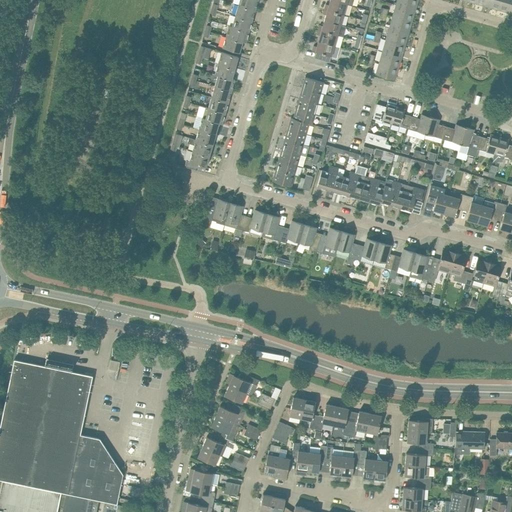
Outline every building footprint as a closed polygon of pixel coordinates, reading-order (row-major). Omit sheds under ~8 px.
[(255,10),(257,0),(239,0),(238,5),(255,10)] [(343,15),(346,4),(347,2),(339,0),(338,3),(330,1),(328,5),(325,4),(324,9),(343,15)] [(415,10),(417,0),(397,0),(396,5),(415,10)] [(498,10),(501,0),(488,0),(487,7),(498,10)] [(510,13),(511,3),(511,0),(501,0),(498,10),(510,13)] [(252,21),(255,10),(238,5),(235,16),(252,21)] [(412,22),(415,10),(396,5),(392,16),(412,22)] [(343,15),(324,9),(323,14),(326,15),(324,22),(332,24),(333,21),(341,23),(343,15)] [(385,20),(387,15),(382,13),(377,12),(375,17),(385,20)] [(249,31),(252,21),(235,16),(232,26),(229,25),(229,26),(249,31)] [(408,33),(412,22),(392,16),(389,28),(408,33)] [(340,25),(341,23),(333,21),(332,24),(324,22),(322,26),(319,25),(318,30),(337,35),(343,37),(346,27),(340,25)] [(245,42),(249,31),(229,26),(226,37),(242,42),(242,41),(245,42)] [(405,45),(408,33),(389,28),(386,39),(405,45)] [(335,44),(337,35),(318,30),(317,35),(320,35),(318,43),(326,45),(327,42),(335,44)] [(239,53),(242,42),(226,37),(222,48),(239,53)] [(402,56),(405,45),(386,39),(382,51),(402,56)] [(329,62),(335,44),(327,42),(326,45),(318,43),(316,47),(313,46),(312,51),(316,52),(314,58),(329,62)] [(204,53),(205,47),(201,45),(199,51),(197,57),(202,58),(204,53)] [(398,68),(402,56),(382,51),(379,62),(398,68)] [(235,68),(238,57),(221,52),(218,63),(235,68)] [(395,80),(398,68),(379,62),(375,74),(395,80)] [(231,79),(232,79),(235,68),(218,63),(215,74),(231,79)] [(235,79),(232,79),(231,79),(215,74),(215,75),(218,76),(215,86),(231,91),(235,79)] [(305,77),(302,88),(320,93),(323,82),(305,77)] [(228,102),(231,91),(215,86),(211,97),(228,102)] [(320,93),(302,88),(299,98),(317,104),(320,93)] [(225,113),(228,102),(211,97),(208,108),(205,107),(225,113)] [(317,104),(299,98),(296,109),(314,114),(317,104)] [(391,124),(396,107),(398,100),(397,100),(396,104),(388,101),(387,104),(386,107),(377,104),(372,119),(391,124)] [(222,124),(225,113),(205,107),(202,117),(205,118),(205,119),(222,124)] [(408,129),(412,116),(403,114),(405,109),(396,107),(391,124),(408,129)] [(314,114),(296,109),(293,118),(293,119),(309,124),(311,125),(314,114)] [(425,134),(430,117),(421,114),(420,119),(412,116),(408,129),(425,134)] [(219,135),(222,124),(205,119),(205,118),(202,117),(199,129),(215,134),(219,135)] [(443,139),(446,126),(438,124),(439,119),(430,117),(425,134),(443,139)] [(309,124),(293,119),(293,118),(291,118),(288,129),(306,134),(309,124)] [(460,144),(465,127),(456,124),(454,129),(446,126),(443,139),(460,144)] [(477,149),(481,136),(472,134),(474,129),(465,127),(460,144),(458,152),(475,157),(477,149)] [(212,145),(215,134),(199,129),(196,139),(189,137),(189,138),(212,145)] [(306,134),(288,129),(285,139),(303,144),(306,134)] [(387,137),(368,131),(365,142),(384,147),(385,144),(387,137)] [(179,147),(182,135),(175,133),(172,145),(177,146),(179,147)] [(494,154),(499,137),(490,134),(489,139),(481,136),(477,149),(494,154)] [(324,150),(325,144),(327,140),(322,138),(318,137),(317,140),(322,141),(320,146),(314,144),(313,147),(324,150)] [(511,159),(511,157),(511,145),(507,144),(508,139),(499,137),(494,154),(492,162),(502,162),(503,157),(511,159)] [(209,156),(212,145),(189,138),(187,143),(194,145),(192,151),(209,156)] [(303,144),(285,139),(282,149),(300,155),(303,144)] [(373,147),(370,146),(364,145),(362,151),(371,154),(373,147)] [(382,157),(382,155),(383,151),(375,148),(374,154),(382,157)] [(300,155),(282,149),(279,160),(297,165),(300,155)] [(206,167),(209,156),(192,151),(189,161),(186,160),(184,167),(200,171),(202,166),(206,167)] [(297,165),(279,160),(276,170),(294,176),(297,165)] [(327,190),(334,167),(329,166),(327,172),(321,170),(319,177),(317,187),(327,190)] [(338,193),(342,176),(343,176),(344,170),(338,168),(334,167),(327,190),(338,193)] [(291,186),(294,176),(276,170),(272,181),(291,186)] [(348,196),(355,173),(350,172),(348,178),(343,176),(342,176),(338,193),(348,196)] [(434,172),(432,178),(441,180),(442,174),(434,172)] [(358,199),(365,176),(355,173),(348,196),(358,199)] [(369,202),(375,179),(365,176),(358,199),(369,202)] [(309,191),(311,182),(312,180),(305,178),(302,189),(309,191)] [(380,202),(386,179),(385,182),(380,180),(375,179),(369,202),(379,205),(380,202)] [(390,205),(397,182),(392,181),(386,179),(380,202),(390,205)] [(401,208),(407,185),(397,182),(390,205),(401,208)] [(420,202),(423,192),(424,190),(407,185),(401,208),(411,211),(414,200),(420,202)] [(444,213),(448,195),(438,192),(439,188),(430,185),(425,205),(433,207),(433,210),(444,213)] [(457,206),(463,208),(466,195),(460,194),(459,199),(448,195),(444,213),(454,216),(457,206)] [(477,222),(482,205),(471,202),(473,197),(466,195),(463,208),(469,209),(466,219),(477,222)] [(224,225),(230,203),(218,199),(217,202),(208,199),(202,221),(211,224),(212,221),(224,225)] [(491,215),(496,217),(500,203),(494,201),(492,208),(482,205),(477,222),(488,226),(491,215)] [(243,206),(230,203),(224,225),(236,228),(234,234),(240,236),(242,230),(246,218),(240,216),(243,206)] [(510,232),(511,225),(511,213),(504,212),(506,205),(500,203),(496,217),(502,219),(499,229),(510,232)] [(262,231),(267,214),(255,210),(252,220),(246,218),(242,230),(248,232),(250,227),(262,231)] [(279,217),(267,214),(262,231),(274,234),(273,239),(279,241),(283,229),(277,227),(279,217)] [(299,242),(304,224),(292,221),(289,231),(283,229),(279,241),(285,243),(287,238),(299,242)] [(316,228),(304,224),(299,242),(311,245),(310,250),(316,252),(319,240),(313,238),(316,228)] [(337,249),(342,231),(329,228),(325,241),(319,240),(316,252),(322,253),(325,245),(337,249)] [(354,235),(342,231),(337,249),(349,252),(346,263),(352,265),(354,259),(357,246),(351,245),(354,235)] [(374,259),(379,242),(366,238),(363,248),(357,246),(354,259),(360,260),(362,256),(374,259)] [(391,246),(379,242),(374,259),(386,263),(385,267),(391,269),(394,257),(388,255),(391,246)] [(411,270),(416,253),(403,249),(400,259),(394,257),(391,269),(397,271),(398,266),(411,270)] [(449,273),(455,253),(449,251),(448,252),(443,250),(439,263),(433,262),(431,268),(428,280),(434,282),(438,269),(449,273)] [(428,256),(416,253),(411,270),(409,276),(421,279),(421,278),(428,280),(431,268),(425,266),(428,256)] [(461,254),(455,253),(449,273),(455,274),(453,280),(464,283),(468,272),(462,270),(466,257),(460,255),(461,254)] [(483,283),(489,263),(483,261),(483,262),(477,260),(474,274),(468,272),(464,283),(471,285),(472,280),(483,283)] [(495,264),(489,263),(483,283),(494,286),(492,295),(498,297),(502,282),(497,280),(500,267),(495,266),(495,264)] [(511,270),(511,271),(508,284),(502,282),(498,297),(499,294),(511,297),(511,291),(511,270)] [(45,366),(14,360),(0,426),(0,479),(61,492),(73,495),(88,498),(98,500),(105,502),(117,504),(123,474),(99,438),(80,434),(92,376),(71,372),(72,366),(46,360),(45,366)] [(259,380),(241,372),(239,377),(229,373),(225,383),(229,385),(246,393),(252,395),(259,380)] [(246,393),(229,385),(224,395),(242,403),(246,393)] [(262,393),(259,398),(272,404),(274,399),(262,393)] [(300,418),(304,399),(293,397),(289,416),(299,418),(300,418)] [(272,404),(259,398),(257,404),(261,405),(270,409),(272,404)] [(315,402),(304,399),(300,418),(310,420),(309,428),(315,429),(318,415),(313,414),(315,402)] [(239,426),(245,411),(227,403),(225,408),(220,406),(215,416),(233,423),(239,426)] [(333,425),(337,406),(326,404),(323,416),(318,415),(315,429),(321,430),(323,423),(333,425)] [(348,409),(337,406),(333,425),(343,427),(342,435),(348,436),(351,422),(346,421),(348,409)] [(377,434),(382,412),(371,410),(370,413),(366,432),(367,432),(377,434)] [(366,432),(370,413),(359,411),(356,423),(351,422),(348,436),(354,437),(356,430),(366,432)] [(233,423),(215,416),(211,426),(228,434),(233,423)] [(427,418),(427,421),(408,420),(407,431),(426,432),(432,433),(433,419),(427,418)] [(292,427),(279,421),(276,427),(289,432),(292,427)] [(248,424),(246,429),(259,435),(261,429),(248,424)] [(289,432),(276,427),(274,432),(287,438),(289,432)] [(259,435),(246,429),(243,435),(247,436),(256,440),(259,435)] [(426,443),(426,432),(407,431),(407,442),(419,443),(419,449),(433,450),(433,443),(426,443)] [(462,433),(455,432),(455,436),(456,436),(455,453),(461,453),(461,448),(484,449),(484,441),(484,432),(462,431),(462,433)] [(287,438),(274,432),(272,437),(285,443),(287,438)] [(490,439),(490,441),(489,455),(496,455),(496,448),(509,448),(509,453),(510,455),(511,455),(511,432),(496,432),(496,439),(490,439)] [(229,440),(221,436),(218,442),(206,436),(202,447),(219,454),(222,456),(229,440)] [(306,475),(307,471),(309,452),(299,451),(300,443),(293,443),(293,446),(292,456),(297,457),(296,470),(295,474),(306,475)] [(320,459),(325,460),(327,446),(320,446),(319,453),(309,452),(307,471),(318,472),(320,459)] [(340,475),(342,456),(332,455),(333,447),(327,446),(325,460),(331,461),(329,473),(340,475)] [(219,454),(202,447),(197,457),(215,465),(219,454)] [(353,463),(359,464),(360,450),(354,449),(353,457),(342,456),(340,475),(352,476),(353,463)] [(433,456),(433,454),(436,454),(436,450),(433,450),(419,449),(419,454),(406,453),(405,464),(424,466),(425,455),(433,456)] [(374,479),(376,460),(366,459),(366,451),(360,450),(359,464),(364,465),(363,477),(374,479)] [(236,451),(232,460),(245,466),(249,457),(236,451)] [(275,475),(278,456),(267,454),(264,473),(275,475)] [(285,480),(290,459),(278,456),(275,475),(274,478),(285,480)] [(245,466),(232,460),(230,466),(243,471),(245,466)] [(385,480),(387,461),(377,460),(376,460),(374,479),(385,480)] [(429,466),(424,466),(405,464),(404,476),(417,477),(417,482),(431,483),(431,477),(429,477),(429,466)] [(219,474),(213,473),(190,468),(188,480),(211,484),(217,485),(219,474)] [(0,511),(19,511),(24,490),(28,491),(23,511),(56,511),(58,506),(61,492),(0,479),(0,511)] [(209,490),(211,484),(188,480),(186,491),(203,494),(202,500),(213,502),(215,492),(209,490)] [(226,481),(225,487),(238,490),(240,484),(230,482),(226,481)] [(430,490),(431,483),(417,482),(416,488),(403,487),(403,498),(422,499),(422,489),(430,490)] [(237,496),(238,490),(225,487),(223,493),(227,494),(237,496)] [(85,511),(88,498),(73,495),(61,492),(58,506),(63,506),(61,511),(85,511)] [(463,494),(452,492),(450,501),(450,509),(459,511),(473,511),(475,504),(483,506),(485,494),(477,493),(476,497),(463,494)] [(282,511),(285,498),(286,495),(274,493),(273,496),(274,496),(270,511),(282,511)] [(270,511),(274,496),(273,496),(263,494),(258,511),(270,511)] [(506,511),(510,511),(511,503),(511,496),(507,496),(505,503),(492,500),(489,511),(504,511),(506,511)] [(126,511),(127,506),(117,504),(105,502),(102,511),(95,511),(98,500),(88,498),(85,511),(126,511)] [(421,506),(422,499),(403,498),(402,509),(410,510),(409,511),(425,511),(426,506),(421,506)] [(211,511),(213,502),(202,500),(200,505),(184,501),(181,511),(204,511),(205,510),(211,511)]
